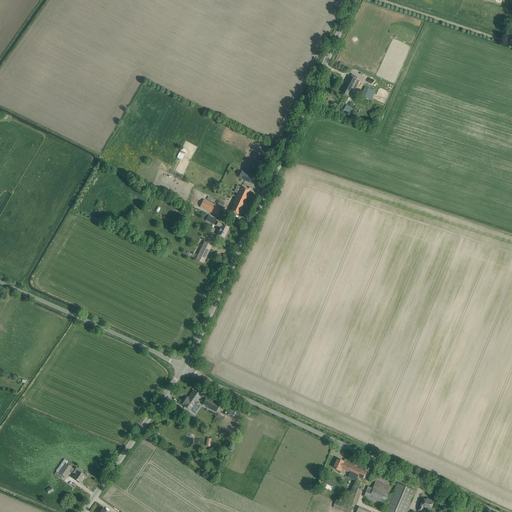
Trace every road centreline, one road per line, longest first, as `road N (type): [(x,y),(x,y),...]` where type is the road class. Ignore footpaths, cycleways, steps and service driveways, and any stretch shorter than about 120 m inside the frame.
road 1 (tertiary): [(184,367),(351,0)]
road 2 (unclassified): [(496,511),(184,367)]
road 3 (unclassified): [(184,367),(0,283)]
road 4 (tertiary): [(83,511),(184,367)]
